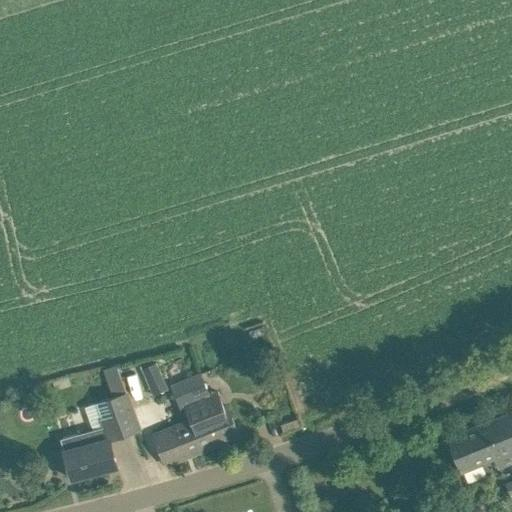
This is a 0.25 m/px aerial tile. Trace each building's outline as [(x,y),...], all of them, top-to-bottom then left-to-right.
[(142,368),(148,382),(163,375),(156,362),(142,368)] [(185,406),(191,419),(203,449),(240,435),(228,405),(224,406),(217,389),(209,393),(200,373),(181,381),(186,391),(194,388),(199,400),(185,406)] [(172,385),(182,407),(185,406),(199,400),(194,388),(186,391),(181,381),(172,385)] [(96,402),(94,403),(100,418),(103,426),(104,425),(108,424),(112,439),(141,428),(127,390),(122,392),(114,395),(108,397),(101,400),(96,402)] [(511,411),(449,437),(463,472),(475,467),(497,458),(500,466),(511,460),(511,411)] [(203,449),(191,419),(155,433),(167,463),(203,449)] [(93,428),(60,437),(72,478),(119,465),(112,439),(108,424),(104,425),(103,426),(93,428)]
